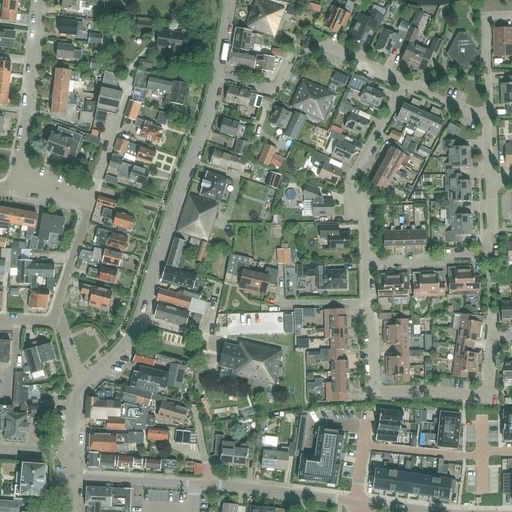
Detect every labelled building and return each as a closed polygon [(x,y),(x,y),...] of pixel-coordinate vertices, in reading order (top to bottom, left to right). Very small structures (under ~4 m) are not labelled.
[(17,12),(18,1),(9,0),(3,0),(3,5),(0,4),(0,10),(2,11),(2,10),(17,12)] [(62,8),(62,9),(78,11),(79,2),(87,3),(87,0),(62,0),(62,2),(61,1),(60,2),(60,7),(61,8),(62,8)] [(274,37),(284,9),(258,0),(256,8),(253,7),(245,27),(274,37)] [(344,8),(345,9),(344,12),(333,7),(324,26),(336,32),(340,22),(345,25),(351,11),(355,3),(347,0),(344,8)] [(289,3),(286,13),(295,16),(299,6),(289,3)] [(15,23),(17,12),(2,10),(2,11),(1,21),(15,23)] [(423,13),(417,10),(412,22),(418,25),(423,13)] [(376,34),(383,17),(370,11),(367,18),(359,14),(349,37),(363,44),(369,30),(376,34)] [(82,31),(83,24),(77,23),(77,22),(61,20),(59,34),(75,36),(76,30),(82,31)] [(137,29),(149,31),(150,23),(138,22),(137,29)] [(413,66),(421,48),(413,44),(418,31),(411,28),(405,40),(410,43),(402,61),(404,62),(403,64),(409,66),(410,65),(413,66)] [(159,46),(166,47),(165,55),(179,57),(180,48),(182,34),(161,31),(161,30),(154,29),(153,34),(160,35),(159,46)] [(251,32),(235,29),(233,39),(234,39),(233,48),(248,50),(253,51),(253,50),(282,59),(284,54),(262,47),(264,36),(251,34),(251,32)] [(511,29),(495,29),(495,56),(511,55),(511,29)] [(0,46),(13,47),(14,32),(0,30),(0,46)] [(401,46),(407,34),(400,31),(397,36),(384,30),(375,49),(389,55),(394,44),(401,46)] [(102,44),(102,35),(90,34),(89,43),(102,44)] [(481,49),(480,49),(477,54),(465,34),(458,34),(447,55),(444,49),(444,50),(451,62),(452,62),(455,67),(471,66),(473,61),(474,62),(481,49)] [(429,51),(421,48),(413,66),(415,67),(415,69),(421,72),(422,70),(424,71),(432,52),(437,55),(442,42),(435,38),(429,51)] [(80,60),(81,52),(72,51),(73,46),(58,45),(56,58),(80,60)] [(274,59),(256,55),(231,50),(228,64),(241,67),(241,71),(258,75),(258,70),(272,72),(274,59)] [(102,69),(102,61),(91,60),(90,68),(102,69)] [(0,72),(10,74),(11,63),(0,61),(0,72)] [(55,76),(54,79),(78,82),(78,77),(79,75),(73,75),(73,74),(69,73),(69,70),(55,69),(55,72),(53,72),(53,76),(55,76)] [(150,73),(137,70),(133,87),(146,90),(150,73)] [(0,83),(9,84),(10,74),(0,72),(0,83)] [(115,91),(119,76),(105,73),(102,87),(115,91)] [(368,88),(370,82),(353,74),(347,87),(363,94),(360,100),(378,108),(384,95),(368,88)] [(174,82),(171,82),(172,81),(150,76),(148,83),(146,89),(166,94),(164,101),(182,105),(187,84),(174,81),(174,82)] [(84,78),(78,77),(78,82),(54,79),(53,91),(72,93),(72,87),(77,88),(83,88),(84,78)] [(290,107),(321,120),(323,122),(335,95),(302,80),(290,107)] [(0,94),(8,95),(9,84),(0,83),(0,94)] [(511,83),(500,84),(501,94),(511,94),(511,83)] [(253,106),(256,96),(249,94),(250,93),(230,87),(226,100),(245,105),(246,105),(253,106)] [(115,110),(116,111),(120,94),(101,89),(94,119),(104,122),(106,112),(115,114),(115,110)] [(71,99),(72,93),(53,91),(52,103),(76,105),(76,99),(71,99)] [(511,94),(501,94),(501,105),(510,105),(510,115),(511,114),(511,94)] [(406,124),(417,101),(413,99),(409,106),(403,104),(396,119),(406,124)] [(351,101),(350,105),(371,114),(373,110),(351,101)] [(414,133),(416,128),(423,113),(418,110),(421,102),(417,101),(406,124),(404,128),(414,133)] [(92,112),(93,104),(81,102),(80,111),(92,112)] [(139,105),(133,102),(127,118),(134,120),(139,105)] [(75,115),(76,105),(52,103),(51,113),(65,114),(75,115)] [(369,122),(365,120),(357,117),(359,111),(349,106),(346,112),(351,114),(345,127),(363,135),(369,122)] [(295,141),(304,120),(306,117),(293,112),(292,114),(276,107),(270,122),(281,127),(282,127),(285,128),(282,135),(295,141)] [(426,133),(437,109),(432,108),(429,115),(423,113),(416,128),(426,133)] [(441,111),(437,109),(426,133),(436,137),(443,122),(437,119),(441,111)] [(91,124),(91,120),(92,114),(80,113),(79,122),(91,124)] [(136,119),(136,120),(134,127),(142,129),(139,138),(158,144),(161,135),(160,134),(162,130),(150,126),(151,124),(136,119)] [(238,124),(223,120),(220,132),(234,136),(233,139),(239,140),(244,142),(243,138),(246,127),(237,125),(238,124)] [(339,126),(333,123),(329,129),(336,132),(339,126)] [(73,161),(82,136),(55,126),(52,133),(51,134),(45,151),(66,159),(67,158),(73,161)] [(345,137),(331,131),(327,129),(326,131),(320,129),(317,134),(324,137),(325,136),(328,137),(327,138),(338,143),(332,156),(348,163),(355,148),(343,143),(345,137)] [(399,141),(402,135),(391,131),(389,137),(399,141)] [(101,139),(87,134),(85,141),(99,146),(101,139)] [(155,153),(129,143),(129,142),(118,138),(114,150),(125,154),(127,149),(137,153),(135,159),(151,164),(155,153)] [(244,157),(248,143),(244,142),(239,140),(235,154),(244,157)] [(449,152),(449,158),(470,157),(469,147),(456,147),(456,140),(443,141),(444,152),(449,152)] [(511,162),(511,144),(505,145),(505,140),(499,141),(499,153),(505,153),(505,163),(511,162)] [(416,145),(410,142),(407,150),(413,153),(416,145)] [(276,149),(266,144),(258,162),(268,167),(276,149)] [(417,152),(427,158),(431,151),(420,145),(417,152)] [(386,156),(400,164),(400,165),(405,168),(410,158),(391,147),(386,156)] [(226,169),(227,166),(242,172),(246,160),(214,150),(209,164),(226,169)] [(273,162),(282,164),(285,152),(276,150),(273,162)] [(331,160),(314,152),(311,158),(314,159),(312,163),(312,165),(313,166),(314,168),(321,171),(318,177),(336,185),(342,172),(328,165),(331,160)] [(397,171),(400,165),(400,164),(386,156),(381,166),(395,173),(395,174),(400,177),(400,176),(402,173),(397,171)] [(123,161),(112,157),(108,166),(119,170),(117,173),(120,177),(144,185),(148,172),(122,163),(123,161)] [(470,168),(470,157),(449,158),(449,164),(444,164),(445,175),(457,175),(457,168),(470,168)] [(296,170),(287,166),(284,173),(293,177),(296,170)] [(392,180),(395,174),(395,173),(381,166),(376,175),(391,182),(390,183),(395,186),(397,182),(392,180)] [(275,188),(279,175),(270,172),(266,185),(275,188)] [(215,204),(188,195),(177,232),(208,242),(219,205),(217,204),(218,202),(220,202),(227,179),(207,173),(199,196),(216,201),(215,204)] [(457,175),(445,175),(445,186),(450,186),(450,192),(471,191),(471,181),(461,181),(461,174),(457,175)] [(387,189),(390,183),(391,182),(376,175),(371,184),(386,191),(385,192),(390,195),(392,191),(387,189)] [(318,190),(306,185),(304,191),(304,202),(312,202),(312,216),(333,216),(333,201),(316,201),(316,196),(318,190)] [(471,202),(471,191),(450,192),(450,198),(445,198),(445,209),(458,208),(458,202),(471,202)] [(116,201),(98,196),(96,204),(113,209),(116,201)] [(0,207),(0,228),(8,230),(8,228),(11,210),(6,209),(6,206),(1,206),(0,207)] [(417,206),(418,216),(427,216),(426,206),(417,206)] [(459,215),(458,208),(445,209),(446,226),(451,226),(472,225),(471,215),(459,215)] [(14,224),(21,225),(24,212),(23,212),(23,209),(18,209),(17,211),(11,210),(8,228),(14,229),(14,224)] [(112,225),(119,227),(118,231),(125,233),(126,229),(129,230),(130,228),(131,229),(133,224),(131,223),(133,217),(116,212),(103,209),(101,217),(114,221),(112,225)] [(25,212),(24,212),(21,225),(28,227),(26,239),(30,240),(31,238),(32,238),(34,228),(36,214),(31,213),(31,211),(26,210),(25,212)] [(42,215),(38,239),(39,239),(47,241),(49,232),(61,234),(64,219),(42,215)] [(415,247),(414,231),(415,231),(415,225),(411,226),(411,231),(405,231),(404,231),(405,247),(415,247)] [(421,230),(415,231),(414,231),(415,247),(425,247),(424,230),(425,230),(425,225),(421,225),(421,230)] [(472,235),(472,225),(451,226),(451,232),(446,232),(447,243),(460,243),(459,236),(472,235)] [(330,250),(348,250),(348,234),(333,234),(333,226),(319,226),(320,236),(329,236),(330,250)] [(394,248),(394,231),(395,231),(395,226),(391,226),(391,231),(383,232),(384,248),(394,248)] [(405,247),(404,231),(405,231),(405,226),(401,226),(401,231),(395,231),(394,231),(394,248),(405,247)] [(107,247),(108,246),(124,250),(124,248),(126,248),(126,245),(126,243),(127,237),(112,233),(112,232),(97,228),(95,237),(98,238),(96,244),(107,247)] [(37,239),(32,238),(31,238),(30,240),(29,249),(35,250),(37,239)] [(212,245),(200,241),(191,238),(189,243),(192,244),(191,245),(198,247),(194,260),(206,264),(212,245)] [(185,242),(174,239),(166,265),(182,270),(188,251),(183,249),(185,242)] [(81,252),(79,258),(91,261),(91,259),(92,259),(102,261),(102,262),(118,266),(118,265),(121,264),(121,262),(120,259),(121,254),(105,250),(104,251),(94,248),(92,254),(81,252)] [(21,250),(17,250),(11,249),(10,254),(10,269),(17,269),(17,284),(30,284),(31,263),(31,261),(21,261),(21,250)] [(251,293),(256,274),(247,272),(249,264),(237,262),(233,276),(241,278),(239,288),(246,290),(245,292),(251,293)] [(31,263),(30,284),(30,289),(36,289),(36,277),(53,277),(53,275),(55,273),(55,271),(53,269),(53,264),(31,263)] [(318,265),(303,265),(303,276),(317,276),(318,289),(324,289),(346,288),(345,271),(324,271),(324,265),(318,265)] [(464,291),(463,266),(457,267),(457,269),(454,269),(454,278),(448,278),(449,292),(464,291)] [(470,266),(463,266),(464,291),(480,291),(479,277),(473,277),(473,268),(470,268),(470,266)] [(115,278),(116,278),(118,273),(116,273),(117,271),(101,267),(100,271),(89,269),(87,277),(114,283),(115,278)] [(185,288),(182,296),(204,302),(198,300),(200,293),(191,290),(194,279),(195,275),(174,269),(173,269),(166,267),(162,280),(169,282),(169,283),(185,288)] [(264,276),(256,274),(251,293),(258,295),(258,292),(265,294),(267,284),(275,286),(278,271),(266,268),(264,276)] [(429,296),(428,274),(428,271),(422,272),(422,274),(418,274),(419,283),(413,283),(413,297),(429,296)] [(435,271),(428,271),(428,274),(429,296),(445,296),(444,282),(438,282),(438,273),(435,273),(435,271)] [(393,298),(393,275),(393,273),(386,273),(386,275),(383,275),(383,284),(377,284),(378,298),(389,298),(389,304),(394,303),(393,298)] [(402,274),(393,275),(393,298),(409,297),(409,283),(402,283),(402,274)] [(109,300),(111,293),(83,285),(81,293),(85,294),(83,302),(89,303),(88,305),(97,307),(98,305),(107,308),(107,307),(109,307),(111,300),(109,300)] [(204,302),(182,296),(160,289),(157,300),(188,309),(187,311),(195,313),(202,315),(201,314),(204,302)] [(48,301),(48,291),(29,290),(28,308),(44,309),(45,301),(48,301)] [(511,320),(511,305),(511,302),(501,302),(502,321),(511,320)] [(184,327),(188,313),(167,306),(166,307),(158,305),(155,318),(162,320),(162,321),(184,327)] [(294,309),(294,329),(302,329),(302,309),(294,309)] [(324,310),(325,324),(347,324),(347,317),(342,317),(342,309),(324,310)] [(199,325),(202,315),(195,313),(192,323),(199,325)] [(461,314),(459,329),(484,333),(484,326),(482,326),(483,323),(474,322),(475,316),(461,314)] [(383,329),(383,336),(408,335),(414,335),(413,325),(419,325),(419,319),(393,320),(394,326),(385,326),(385,329),(383,329)] [(347,338),(347,324),(325,324),(325,328),(317,328),(317,333),(325,333),(325,339),(331,339),(347,338)] [(483,339),(484,333),(459,329),(456,345),(471,347),(472,341),(480,342),(480,339),(483,339)] [(408,351),(408,350),(408,335),(383,336),(383,342),(385,342),(385,346),(394,345),(394,351),(408,351)] [(323,356),(342,355),(342,349),(348,349),(347,338),(331,339),(331,350),(321,350),(321,352),(321,356),(323,356)] [(42,363),(55,359),(50,343),(47,344),(46,339),(31,343),(32,348),(24,350),(30,374),(44,369),(42,363)] [(299,349),(308,349),(308,339),(298,339),(299,349)] [(0,360),(8,361),(10,341),(0,340),(0,360)] [(222,356),(219,367),(233,370),(232,376),(274,385),(278,368),(282,351),(239,342),(238,347),(225,344),(222,356)] [(470,353),(471,347),(456,345),(454,361),(477,364),(479,354),(470,353)] [(170,365),(168,374),(183,378),(185,367),(181,366),(182,360),(138,349),(133,361),(152,366),(155,361),(170,365)] [(420,350),(408,350),(408,351),(394,351),(395,357),(386,357),(386,367),(409,367),(408,357),(420,356),(420,350)] [(342,361),(342,355),(323,356),(321,356),(321,360),(323,360),(323,361),(331,361),(332,372),(348,371),(348,360),(342,361)] [(321,360),(321,356),(306,356),(306,365),(314,364),(314,360),(321,360)] [(476,373),(477,364),(454,361),(452,376),(467,378),(467,372),(476,373)] [(511,380),(511,362),(502,363),(502,381),(511,380)] [(197,365),(189,363),(188,370),(196,372),(197,365)] [(183,378),(168,374),(140,367),(139,371),(134,370),(130,386),(140,389),(139,390),(157,394),(158,387),(166,389),(167,386),(181,388),(183,378)] [(409,382),(409,367),(386,367),(386,377),(395,376),(395,383),(409,382)] [(349,382),(348,371),(332,372),(328,372),(328,376),(332,376),(332,381),(332,382),(349,382)] [(20,411),(29,411),(29,401),(28,401),(28,389),(29,389),(29,393),(33,393),(33,386),(22,385),(23,372),(15,372),(13,404),(20,405),(20,411)] [(349,393),(349,382),(332,382),(332,381),(324,381),(325,400),(341,399),(341,393),(349,393)] [(88,398),(86,419),(96,419),(96,422),(107,422),(106,430),(124,430),(124,429),(130,429),(145,430),(145,425),(154,426),(155,418),(152,418),(153,416),(147,415),(148,410),(152,394),(125,387),(121,399),(116,398),(116,400),(88,398)] [(167,399),(160,397),(159,402),(161,402),(157,416),(183,424),(187,410),(191,411),(189,405),(184,403),(183,407),(179,406),(179,405),(170,402),(170,403),(166,402),(167,399)] [(52,401),(29,401),(29,411),(29,415),(36,415),(36,413),(52,413),(52,401)] [(0,434),(0,431),(5,432),(7,413),(13,414),(13,406),(12,406),(1,406),(0,405),(0,434)] [(380,409),(379,420),(402,422),(403,412),(380,409)] [(511,410),(503,411),(503,420),(511,420),(511,410)] [(433,418),(433,423),(439,424),(459,426),(460,414),(440,412),(439,419),(433,418)] [(5,432),(4,440),(25,442),(26,432),(27,432),(27,424),(26,424),(27,415),(13,414),(7,413),(5,432)] [(378,420),(377,429),(406,432),(407,429),(400,428),(400,423),(401,423),(402,424),(402,422),(379,420),(378,420)] [(511,420),(503,420),(503,431),(511,430),(511,420)] [(439,424),(438,435),(458,437),(459,426),(439,424)] [(342,440),(343,431),(319,427),(315,456),(301,454),(298,478),(307,480),(307,479),(326,482),(336,484),(336,483),(338,469),(339,460),(342,440)] [(167,441),(168,430),(148,428),(147,439),(167,441)] [(377,429),(376,440),(398,443),(399,436),(406,437),(406,432),(377,429)] [(190,431),(175,430),(174,444),(189,445),(190,431)] [(511,430),(503,431),(503,440),(511,439),(511,430)] [(89,452),(108,452),(128,452),(128,443),(143,443),(143,433),(127,433),(127,434),(109,434),(90,434),(89,452)] [(274,469),(276,452),(271,451),(272,446),(264,445),(265,436),(257,435),(256,450),(264,451),(262,467),(274,469)] [(438,435),(437,446),(456,448),(458,437),(438,435)] [(233,465),(234,448),(235,442),(223,441),(224,437),(217,436),(215,455),(221,456),(220,463),(233,465)] [(281,452),(276,452),(274,469),(287,470),(289,457),(295,457),(296,443),(290,442),(289,448),(282,447),(281,452)] [(241,449),(234,448),(233,465),(246,466),(246,458),(252,459),(254,445),(241,444),(241,449)] [(114,466),(114,455),(100,454),(88,453),(87,467),(98,468),(98,465),(114,466)] [(141,465),(142,459),(142,458),(119,456),(117,467),(132,468),(133,464),(141,465)] [(160,469),(160,460),(142,459),(141,465),(141,467),(145,467),(145,468),(160,469)] [(160,460),(160,469),(160,470),(160,469),(163,470),(163,471),(175,472),(176,462),(160,460)] [(397,472),(395,492),(406,494),(409,473),(411,461),(406,461),(404,473),(397,472)] [(44,484),(45,484),(46,477),(45,477),(45,464),(22,462),(20,486),(15,485),(14,494),(19,494),(19,495),(43,497),(44,484)] [(374,469),(372,489),(384,491),(388,462),(384,462),(383,470),(374,469)] [(388,462),(384,491),(395,492),(397,472),(391,471),(392,463),(388,462)] [(431,477),(428,497),(438,498),(442,472),(442,467),(438,466),(436,477),(431,477)] [(442,472),(438,498),(449,499),(450,493),(454,493),(455,480),(446,479),(447,473),(442,472)] [(409,473),(406,494),(418,495),(421,475),(409,473)] [(511,474),(502,474),(502,492),(511,492),(511,500),(511,501),(511,500),(511,474)] [(421,475),(418,495),(428,497),(431,477),(421,475)] [(124,510),(124,509),(125,508),(124,508),(124,503),(125,503),(125,501),(124,501),(125,496),(125,495),(125,490),(125,489),(124,489),(111,488),(86,487),(85,507),(89,507),(89,508),(124,510)] [(25,511),(26,509),(23,509),(24,503),(0,500),(0,511),(25,511)]
